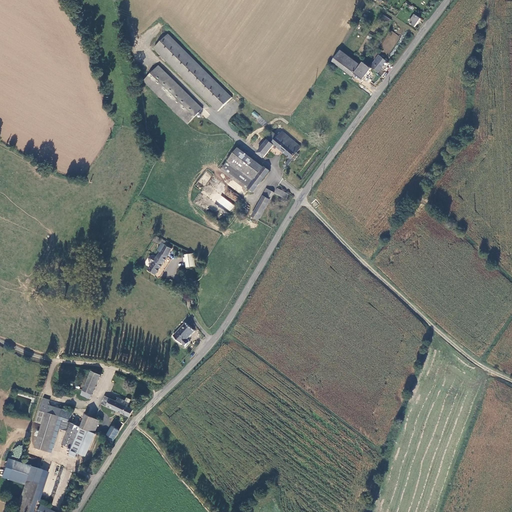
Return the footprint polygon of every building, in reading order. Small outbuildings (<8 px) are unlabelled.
[(389,19),(380,13),(378,16),(385,20),(384,21),(387,22),(389,19)] [(416,14),(410,22),(416,27),(421,18),(416,14)] [(389,35),(390,44),(398,43),(397,32),(391,33),(391,35),(389,35)] [(153,47),(218,109),(233,95),(165,33),(153,47)] [(357,64),(338,48),(331,56),(351,72),(359,78),(368,69),(365,66),(364,65),(359,62),(357,64)] [(384,65),(387,61),(377,52),(373,57),(373,58),(367,65),(373,71),(380,62),(384,65)] [(351,72),(331,56),(329,59),(348,75),(351,72)] [(159,64),(144,80),(187,122),(203,107),(159,64)] [(258,119),(261,116),(254,111),(251,114),(258,119)] [(274,129),(258,151),(265,155),(275,142),(292,154),(283,166),(287,168),(295,157),(294,155),(303,143),(285,129),(283,127),(279,133),(274,129)] [(240,146),(223,169),(248,188),(249,186),(260,172),(260,171),(264,165),(240,146)] [(265,164),(264,165),(260,171),(260,172),(249,186),(253,189),(257,184),(258,184),(271,169),(265,164)] [(269,195),(273,188),(269,186),(265,193),(266,193),(269,195)] [(274,198),(278,190),(273,188),(269,195),(274,198)] [(290,199),(293,195),(283,188),(280,191),(290,199)] [(263,219),(274,198),(269,195),(266,193),(254,214),(263,219)] [(229,212),(235,206),(221,195),(216,202),(229,212)] [(167,243),(163,241),(155,237),(151,241),(158,247),(154,252),(157,254),(146,269),(153,273),(171,250),(166,245),(167,243)] [(185,267),(193,266),(192,254),(184,254),(185,267)] [(187,321),(175,334),(184,342),(185,341),(188,344),(192,341),(188,337),(196,329),(187,321)] [(90,392),(98,372),(98,371),(88,367),(81,388),(90,392)] [(78,393),(89,397),(90,392),(81,388),(80,388),(78,393)] [(104,393),(101,401),(132,415),(136,407),(130,404),(131,401),(120,396),(118,400),(104,393)] [(18,395),(13,407),(26,412),(31,400),(18,395)] [(46,413),(48,405),(50,400),(44,397),(35,422),(41,425),(46,413)] [(46,413),(60,417),(62,410),(48,405),(46,413)] [(46,453),(60,417),(46,413),(41,425),(33,447),(46,453)] [(94,430),(96,431),(100,418),(85,413),(81,426),(94,430)] [(109,435),(116,441),(128,423),(121,419),(109,435)] [(81,426),(76,424),(73,430),(69,428),(62,445),(72,449),(72,448),(80,430),(81,426)] [(94,430),(81,426),(80,430),(72,448),(79,451),(85,453),(94,430)] [(112,446),(116,441),(109,435),(105,441),(112,446)] [(36,470),(27,467),(13,511),(23,511),(30,490),(36,470)] [(64,469),(51,505),(59,508),(73,472),(64,469)] [(28,511),(35,491),(30,490),(23,511),(28,511)]
